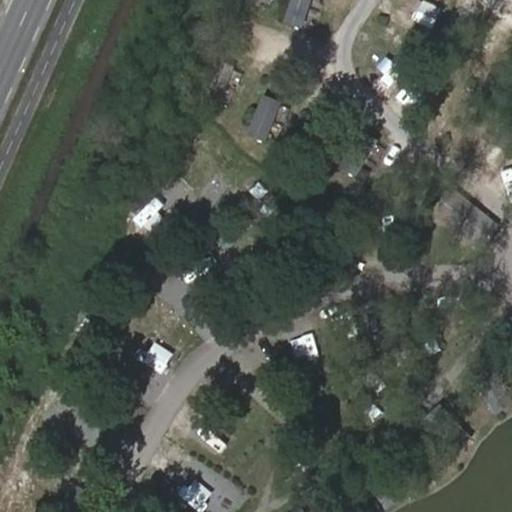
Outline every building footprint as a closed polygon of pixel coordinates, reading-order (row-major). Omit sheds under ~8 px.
[(313,0),(292,0),(286,23),(305,29),(313,0)] [(415,34),(432,16),(416,1),(399,19),(415,34)] [(236,67),(220,60),(201,98),(217,106),(236,67)] [(285,103),(265,95),(250,135),(270,143),(285,103)] [(510,185),(511,181),(511,152),(497,177),(510,185)] [(500,226),(465,199),(446,224),(481,251),(500,226)]
